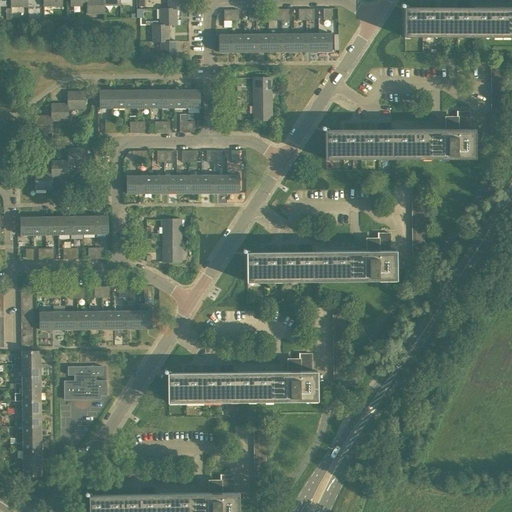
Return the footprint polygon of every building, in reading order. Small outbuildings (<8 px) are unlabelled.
[(103,0),(86,0),(87,6),(87,14),(104,14),(104,6),(103,6),(103,0)] [(167,0),(168,9),(176,9),(184,9),(184,0),(167,0)] [(511,7),(474,8),(402,7),(402,36),(511,36),(511,7)] [(176,9),(168,9),(160,9),(160,25),(160,26),(168,26),(176,26),(176,9)] [(330,20),(330,9),(322,9),(322,20),(330,20)] [(168,26),(160,26),(160,25),(158,25),(152,25),(152,43),(160,43),(168,43),(168,41),(168,26)] [(243,52),(243,34),(231,35),(231,52),(243,52)] [(256,52),(256,34),(243,34),(243,52),(256,52)] [(268,52),(268,34),(256,34),(256,52),(268,52)] [(280,52),(280,34),(268,34),(268,52),(280,52)] [(280,34),(280,52),(293,52),(293,34),(280,34)] [(293,34),(293,52),(305,52),(305,34),(293,34)] [(305,34),(305,52),(318,51),(318,34),(305,34)] [(330,34),(318,34),(318,51),(330,51),(330,34)] [(218,53),(231,52),(231,35),(218,35),(218,53)] [(168,41),(168,43),(160,43),(160,58),(177,58),(177,41),(168,41)] [(252,92),(271,92),(271,78),(252,78),(252,92)] [(149,108),(149,90),(137,91),(137,108),(149,108)] [(149,90),(149,108),(162,108),(162,90),(149,90)] [(162,90),(162,108),(174,108),(174,90),(162,90)] [(174,90),(174,108),(187,108),(187,90),(174,90)] [(199,90),(187,90),(187,108),(199,108),(199,90)] [(100,108),(112,108),(112,91),(99,91),(100,108)] [(124,108),(124,91),(112,91),(112,108),(124,108)] [(137,108),(137,91),(124,91),(124,108),(137,108)] [(67,92),(67,104),(67,109),(68,109),(84,109),(84,92),(67,92)] [(252,106),(271,106),(271,92),(252,92),(252,106)] [(51,104),(51,116),(51,121),(52,121),(68,121),(68,109),(67,109),(67,104),(51,104)] [(271,120),(271,106),(252,106),(253,120),(271,120)] [(324,129),(324,159),(474,158),(474,159),(475,159),(475,129),(470,129),(470,112),(457,112),(457,117),(447,117),(447,129),(395,130),(324,129)] [(52,121),(51,121),(51,116),(35,116),(35,133),(52,133),(52,121)] [(67,149),(67,161),(67,166),(68,166),(84,166),(84,149),(67,149)] [(68,166),(67,166),(67,161),(51,161),(51,173),(51,178),(52,178),(68,178),(68,166)] [(52,178),(51,178),(51,173),(35,173),(35,190),(52,190),(52,178)] [(127,194),(139,194),(139,176),(126,176),(127,194)] [(151,194),(151,176),(139,176),(139,194),(151,194)] [(164,194),(164,176),(151,176),(151,194),(164,194)] [(176,194),(176,176),(164,176),(164,194),(176,194)] [(189,193),(189,176),(176,176),(176,194),(189,193)] [(201,193),(201,176),(189,176),(189,193),(201,193)] [(201,176),(201,193),(213,193),(213,176),(201,176)] [(213,176),(213,193),(225,193),(225,176),(213,176)] [(238,176),(225,176),(225,193),(239,193),(238,176)] [(108,216),(95,217),(95,234),(108,234),(108,216)] [(45,235),(45,217),(33,218),(33,235),(45,235)] [(58,235),(58,217),(45,217),(45,235),(58,235)] [(70,235),(70,217),(58,217),(58,235),(70,235)] [(82,235),(82,217),(70,217),(70,235),(82,235)] [(95,234),(95,217),(82,217),(82,235),(95,234)] [(21,235),(33,235),(33,218),(20,218),(21,235)] [(162,219),(162,234),(181,233),(181,219),(162,219)] [(162,248),(181,247),(181,233),(162,234),(162,248)] [(246,252),(246,281),(396,280),(396,250),(391,250),(391,233),(378,233),(378,239),(367,239),(368,251),(316,251),(246,252)] [(182,262),(181,247),(162,248),(163,262),(182,262)] [(25,248),(25,260),(33,260),(33,248),(25,248)] [(114,312),(114,329),(126,329),(126,311),(114,312)] [(126,311),(126,329),(139,329),(138,311),(126,311)] [(151,311),(138,311),(139,329),(151,329),(151,328),(151,311)] [(40,330),(52,330),(52,312),(39,312),(40,330)] [(64,330),(64,312),(52,312),(52,330),(64,330)] [(64,312),(64,330),(77,330),(77,312),(64,312)] [(77,312),(77,330),(89,329),(89,312),(77,312)] [(89,312),(89,329),(102,329),(102,312),(89,312)] [(102,312),(102,329),(114,329),(114,312),(102,312)] [(14,359),(14,364),(40,363),(39,351),(21,351),(21,360),(19,360),(19,359),(14,359)] [(237,372),(167,372),(168,402),(317,401),(317,371),(312,371),(312,354),(299,354),(299,360),(288,360),(288,371),(237,372)] [(22,376),(40,376),(40,363),(14,364),(14,369),(19,369),(19,368),(22,368),(22,376)] [(106,381),(95,381),(94,376),(102,375),(101,367),(67,368),(68,376),(73,376),(73,381),(63,381),(63,400),(99,399),(99,396),(106,395),(106,381)] [(14,389),(40,388),(40,376),(22,376),(22,384),(19,384),(19,383),(14,384),(14,389)] [(15,401),(22,401),(40,401),(40,388),(14,389),(15,401)] [(9,414),(15,413),(40,413),(40,401),(22,401),(22,409),(20,409),(20,408),(9,408),(9,414)] [(22,426),(41,426),(40,413),(15,413),(15,419),(20,418),(20,417),(22,417),(22,426)] [(15,438),(41,438),(41,426),(22,426),(22,434),(20,434),(20,433),(15,433),(15,438)] [(42,438),(41,438),(15,438),(15,443),(20,443),(20,442),(22,442),(23,451),(41,451),(41,442),(42,442),(42,438)] [(15,463),(41,463),(41,451),(23,451),(23,459),(20,459),(20,458),(15,458),(15,463)] [(41,476),(41,463),(15,463),(15,468),(20,468),(20,467),(23,467),(23,476),(41,476)] [(211,481),(206,487),(205,487),(206,488),(204,490),(204,493),(159,494),(89,495),(89,511),(239,511),(239,492),(228,492),(228,486),(226,486),(225,468),(213,468),(213,479),(212,481),(211,481)]
